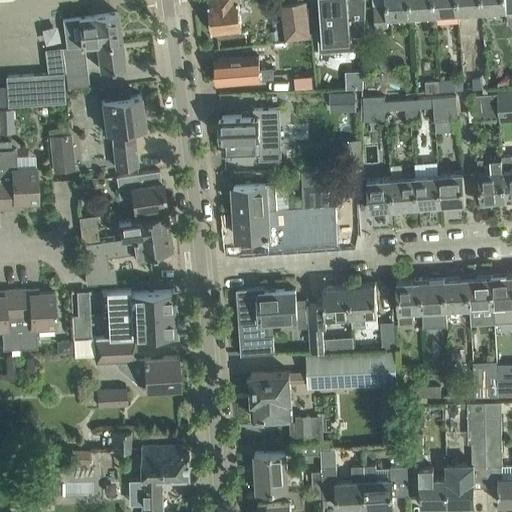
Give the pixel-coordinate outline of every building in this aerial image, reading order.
[(238,0),(208,0),(212,31),(242,27),(238,0)] [(319,0),(322,30),(318,31),(319,50),(365,47),(365,0),(319,0)] [(411,15),(410,0),(385,0),(386,3),(374,4),(376,30),(388,29),(387,17),(411,15)] [(435,14),(434,0),(410,0),(411,15),(435,14)] [(459,12),(458,0),(434,0),(435,14),(459,12)] [(483,10),(482,0),(458,0),(459,12),(483,10)] [(511,22),(511,0),(482,0),(483,10),(505,9),(506,23),(511,22)] [(305,2),(282,5),(286,39),(310,36),(305,2)] [(75,17),(62,19),(66,48),(83,45),(96,43),(121,41),(117,11),(75,17)] [(124,65),(121,41),(96,43),(100,68),(124,65)] [(88,85),(83,45),(66,48),(63,48),(68,88),(88,85)] [(259,55),(215,58),(217,82),(285,77),(284,66),(260,68),(259,55)] [(5,75),(7,105),(65,101),(63,71),(5,75)] [(486,77),(472,78),(473,88),(487,86),(486,77)] [(453,79),(439,80),(440,90),(454,89),(453,79)] [(440,90),(439,80),(425,81),(426,91),(440,90)] [(511,90),(511,91),(497,92),(498,101),(499,115),(499,121),(511,119),(511,90)] [(355,92),(331,93),(332,109),(355,108),(355,92)] [(499,115),(498,101),(497,92),(474,93),(476,117),(499,115)] [(145,124),(140,93),(101,99),(105,130),(111,129),(112,137),(134,135),(133,126),(145,124)] [(456,95),(433,96),(434,106),(435,120),(458,118),(456,95)] [(434,106),(433,96),(419,97),(420,107),(434,106)] [(400,99),(386,100),(386,109),(400,108),(400,99)] [(386,109),(386,100),(372,101),(372,110),(386,109)] [(280,106),(255,107),(255,113),(220,114),(220,137),(223,137),(224,152),(261,151),(261,157),(281,156),(280,106)] [(0,107),(0,131),(12,131),(11,107),(0,107)] [(112,137),(116,166),(138,163),(134,135),(112,137)] [(16,148),(0,148),(0,179),(1,208),(14,207),(14,202),(38,201),(37,166),(17,167),(16,148)] [(505,199),(503,167),(502,155),(477,157),(481,200),(498,199),(498,200),(505,199)] [(511,166),(503,167),(505,199),(511,198),(511,166)] [(162,181),(161,181),(159,169),(115,175),(119,196),(132,194),(134,210),(145,208),(165,205),(162,181)] [(329,204),(328,184),(358,183),(358,169),(302,170),(302,184),(303,206),(329,204)] [(463,170),(439,172),(441,203),(466,201),(463,170)] [(441,203),(439,172),(415,174),(418,205),(441,203)] [(418,205),(415,174),(392,176),(394,207),(418,205)] [(394,207),(392,176),(367,178),(370,209),(394,207)] [(275,182),(234,184),(236,210),(277,208),(275,182)] [(303,206),(277,208),(236,210),(237,236),(268,234),(269,244),(362,237),(361,230),(359,202),(329,204),(303,206)] [(98,240),(95,212),(78,214),(82,242),(89,241),(89,242),(98,240)] [(167,213),(147,216),(129,218),(117,219),(119,237),(132,236),(133,238),(146,237),(145,234),(149,233),(149,231),(169,228),(167,213)] [(172,250),(169,228),(149,231),(149,233),(145,234),(146,237),(133,238),(132,236),(119,237),(98,240),(89,242),(89,241),(82,242),(85,281),(116,278),(114,264),(108,265),(106,252),(134,248),(135,255),(172,250)] [(511,272),(492,274),(494,305),(495,305),(496,321),(511,319),(511,272)] [(494,305),(492,274),(468,275),(470,306),(494,305)] [(470,306),(468,275),(445,277),(446,308),(470,306)] [(446,308),(445,277),(421,278),(423,309),(446,308)] [(423,309),(421,278),(397,280),(399,323),(415,322),(414,310),(423,309)] [(378,326),(375,282),(349,284),(351,315),(352,327),(378,326)] [(351,315),(349,284),(324,286),(324,299),(309,300),(312,351),(325,350),(323,325),(327,324),(327,317),(351,315)] [(298,317),(296,288),(265,290),(265,286),(263,286),(237,288),(240,334),(241,354),(275,351),(274,332),(262,333),(261,319),(298,317)] [(175,333),(173,288),(130,290),(130,287),(101,288),(103,336),(132,335),(175,333)] [(20,347),(17,288),(4,289),(5,293),(0,293),(0,328),(1,329),(2,348),(20,347)] [(29,288),(17,288),(20,347),(37,346),(36,327),(56,326),(54,291),(30,292),(29,288)] [(74,329),(72,329),(73,338),(91,337),(89,295),(76,296),(77,314),(78,328),(74,329)] [(393,319),(380,320),(382,346),(395,345),(393,319)] [(133,357),(132,335),(103,336),(95,336),(93,337),(94,360),(116,359),(116,365),(140,384),(145,384),(146,387),(179,385),(177,355),(133,357)] [(73,352),(72,339),(57,340),(57,353),(73,352)] [(395,348),(307,353),(309,385),(397,380),(395,348)] [(290,370),(251,372),(253,417),(293,415),(290,370)] [(489,384),(476,385),(476,394),(489,394),(489,384)] [(427,395),(427,385),(413,386),(413,395),(427,395)] [(441,385),(427,385),(427,395),(441,395),(441,385)] [(476,394),(476,385),(465,385),(465,394),(476,394)] [(124,387),(97,389),(98,404),(125,402),(124,387)] [(485,399),(467,399),(467,405),(468,440),(472,440),(472,461),(474,461),(474,465),(486,465),(485,399)] [(502,399),(485,399),(486,465),(498,465),(498,463),(503,463),(502,413),(502,399)] [(310,414),(295,414),(296,439),(310,439),(310,414)] [(447,503),(446,476),(433,477),(433,465),(421,465),(420,462),(423,462),(422,430),(405,430),(407,463),(413,462),(414,492),(420,492),(420,504),(447,503)] [(132,431),(114,432),(114,447),(119,447),(119,451),(132,450),(132,431)] [(183,453),(183,444),(142,446),(143,479),(135,479),(135,483),(131,486),(131,490),(132,496),(135,497),(135,503),(144,502),(144,511),(164,511),(163,478),(190,477),(189,453),(183,453)] [(75,448),(74,462),(91,463),(91,449),(75,448)] [(287,448),(255,451),(257,489),(269,488),(269,487),(304,484),(302,468),(288,469),(287,448)] [(475,503),(474,486),(474,465),(474,461),(472,461),(446,462),(446,476),(447,503),(475,503)] [(511,462),(503,463),(498,463),(498,465),(499,503),(511,502),(511,462)] [(376,463),(363,464),(366,507),(380,506),(380,511),(391,510),(391,505),(394,505),(393,494),(408,493),(407,465),(392,466),(392,476),(376,477),(376,463)] [(366,507),(363,464),(352,464),(352,479),(336,480),(335,465),(320,466),(320,469),(321,469),(322,483),(323,496),(323,498),(337,497),(338,508),(366,507)] [(321,469),(320,469),(312,470),(312,484),(322,483),(321,469)] [(42,475),(19,475),(20,506),(42,506),(42,475)] [(323,496),(322,483),(312,484),(313,497),(323,496)] [(305,507),(304,484),(269,487),(269,488),(270,499),(258,500),(258,511),(292,511),(292,508),(305,507)]
